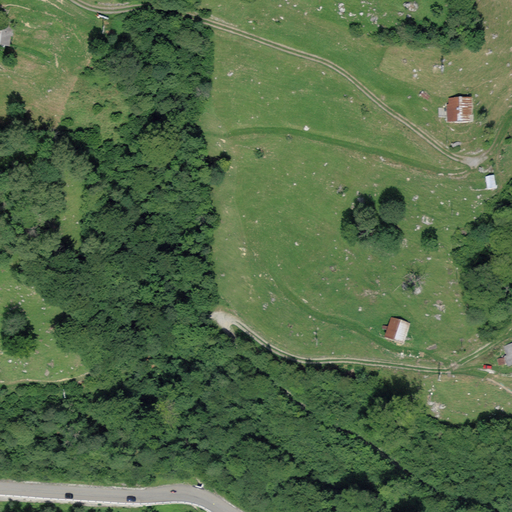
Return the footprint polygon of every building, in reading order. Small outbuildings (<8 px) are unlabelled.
[(11,27),(0,26),(0,45),(10,46),(11,27)] [(473,97),(448,98),(449,105),(446,105),(446,122),(474,122),(473,97)] [(495,175),(485,176),(487,189),(496,188),(495,175)] [(411,323),(391,317),(388,327),(383,326),(382,329),(386,331),(384,337),(403,344),(411,323)] [(511,342),(502,346),(505,356),(495,359),(498,367),(506,364),(507,366),(511,364),(511,342)]
